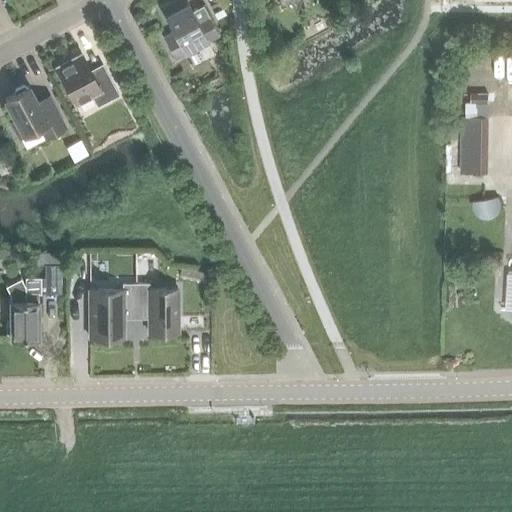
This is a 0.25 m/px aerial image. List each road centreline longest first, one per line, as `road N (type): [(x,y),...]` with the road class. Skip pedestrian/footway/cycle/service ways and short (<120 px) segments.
road 1 (residential): [(316,393),(106,0)]
road 2 (secondary): [(316,393),(0,398)]
road 3 (secondary): [(511,388),(316,393)]
